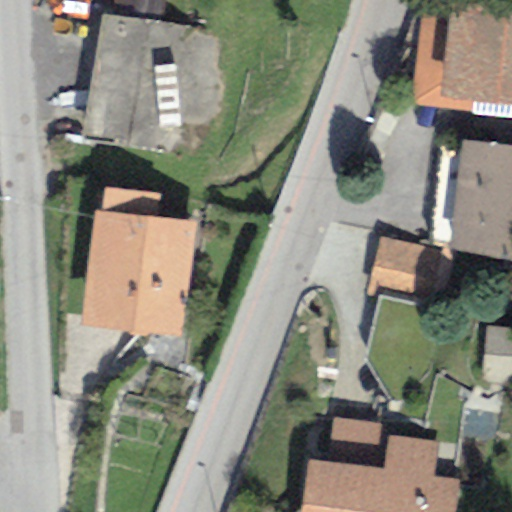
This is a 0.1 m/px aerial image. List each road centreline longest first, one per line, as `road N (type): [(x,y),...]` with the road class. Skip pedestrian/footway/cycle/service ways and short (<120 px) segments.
road 1 (tertiary): [(190,511),(382,0)]
road 2 (residential): [(33,485),(13,0)]
road 3 (unknown): [(308,195),(370,185),(437,121),(511,121)]
